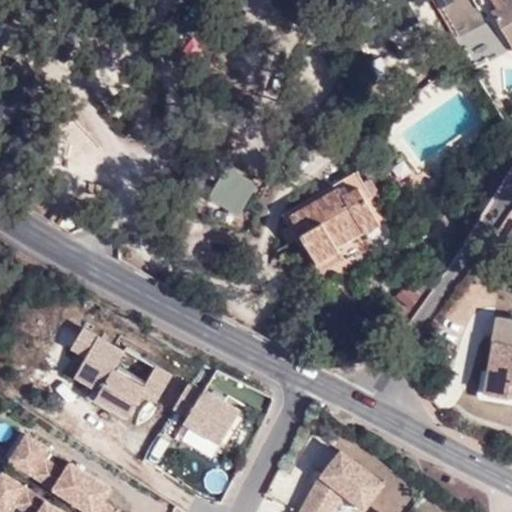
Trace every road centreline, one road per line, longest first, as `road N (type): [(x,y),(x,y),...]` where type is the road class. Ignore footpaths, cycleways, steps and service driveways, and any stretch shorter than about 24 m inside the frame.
road 1 (tertiary): [(0,217),(310,381)]
road 2 (residential): [(511,210),(446,290),(374,411)]
road 3 (tertiary): [(374,411),(511,482)]
road 4 (unclassified): [(227,511),(310,381)]
